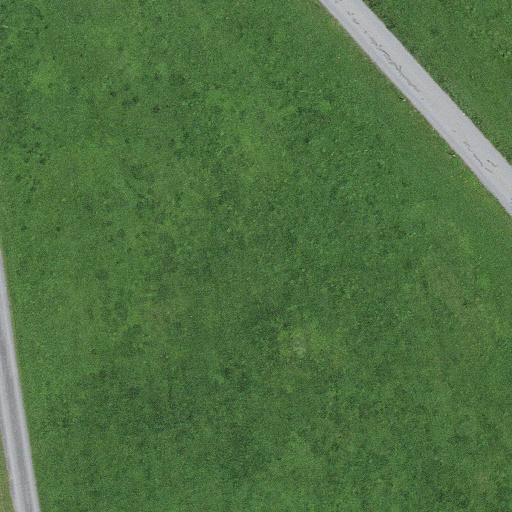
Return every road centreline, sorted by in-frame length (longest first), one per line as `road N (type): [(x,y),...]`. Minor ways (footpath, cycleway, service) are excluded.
road 1 (unclassified): [(341,0),(511,185)]
road 2 (track): [(0,279),(35,511)]
